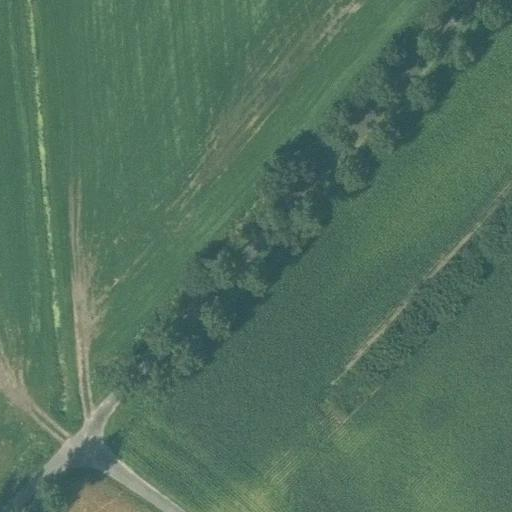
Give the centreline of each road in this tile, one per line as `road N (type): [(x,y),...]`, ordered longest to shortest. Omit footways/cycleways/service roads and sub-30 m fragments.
road 1 (unclassified): [(79,435),(486,0)]
road 2 (residential): [(79,435),(194,511)]
